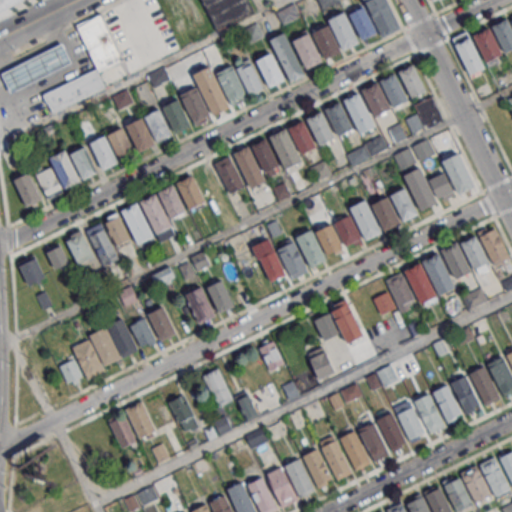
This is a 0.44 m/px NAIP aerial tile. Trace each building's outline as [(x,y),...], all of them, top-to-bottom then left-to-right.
[(0,0),(22,0),(0,11),(0,0)] [(202,0),(247,0),(253,12),(217,30),(202,0)] [(318,0),(323,8),(338,0),(318,0)] [(363,0),(386,0),(400,27),(381,36),(363,0)] [(276,11),(282,24),(300,16),(294,3),(276,11)] [(361,39),(376,31),(363,6),(348,13),(361,39)] [(343,50),(360,42),(345,10),(328,19),(343,50)] [(77,27),(100,15),(123,61),(99,72),(98,70),(77,27)] [(511,30),(506,18),(491,25),(503,50),(511,45),(511,30)] [(245,29),(251,40),(262,34),(256,23),(245,29)] [(325,58),(341,50),(328,24),(312,32),(325,58)] [(486,61),(503,52),(490,26),(473,35),(486,61)] [(289,82),(305,74),(284,31),(269,38),(289,82)] [(306,69),(324,60),(309,31),(291,40),(306,69)] [(467,73),(483,65),(468,36),(452,44),(467,73)] [(74,65),(63,45),(3,75),(13,96),(74,65)] [(268,87),(284,79),(270,52),(255,60),(268,87)] [(249,95),(262,88),(249,59),(235,65),(249,95)] [(397,71),(413,63),(427,89),(411,97),(397,71)] [(232,105),(247,97),(232,64),(216,72),(232,105)] [(44,97),(52,114),(107,88),(99,72),(98,70),(44,97)] [(393,106),(408,98),(395,72),(379,80),(393,106)] [(214,114),(230,106),(214,75),(198,83),(214,114)] [(374,115),(390,107),(377,81),(361,89),(374,115)] [(196,125),(212,117),(196,87),(180,96),(196,125)] [(359,133),(376,125),(359,91),(342,99),(359,133)] [(441,122),(434,97),(416,103),(423,127),(441,122)] [(175,133),(191,125),(178,98),(162,106),(175,133)] [(324,109),(339,102),(353,129),(338,136),(324,109)] [(157,142),(172,134),(159,108),(144,116),(157,142)] [(321,111),(334,138),(319,145),(306,117),(321,111)] [(138,152),(155,144),(142,116),(125,124),(138,152)] [(300,154),(317,146),(304,119),(287,127),(300,154)] [(107,134),(122,127),(135,153),(120,161),(107,134)] [(284,168),(301,160),(285,127),(268,136),(284,168)] [(102,170),(118,162),(105,134),(89,142),(102,170)] [(263,172),(278,165),(265,137),(250,144),(263,172)] [(83,179),(98,172),(84,145),(70,152),(83,179)] [(232,153),(248,145),(265,180),(248,188),(232,153)] [(65,189),(81,181),(65,149),(49,157),(65,189)] [(442,161),(460,152),(477,186),(459,195),(442,161)] [(214,163),(229,156),(244,186),(229,193),(214,163)] [(47,198),(63,190),(51,165),(35,174),(47,198)] [(421,167),(403,175),(420,210),(437,202),(421,167)] [(26,206),(41,198),(29,171),(13,179),(26,206)] [(428,180),(444,172),(454,192),(438,200),(428,180)] [(193,174),(175,183),(188,209),(205,200),(193,174)] [(184,211),(172,184),(157,191),(169,218),(184,211)] [(402,221),(419,214),(406,186),(389,194),(402,221)] [(140,201),(156,193),(172,226),(156,234),(140,201)] [(371,204),(387,196),(400,221),(383,230),(371,204)] [(365,240),(381,232),(365,198),(349,206),(365,240)] [(120,210),(137,202),(153,235),(137,243),(120,210)] [(344,246),(360,238),(349,214),(333,222),(344,246)] [(130,238),(118,215),(104,222),(116,245),(130,238)] [(85,230),(100,222),(119,259),(104,266),(85,230)] [(331,223),(314,231),(326,256),(343,248),(331,223)] [(479,236),(496,227),(509,252),(491,261),(479,236)] [(312,228),(295,236),(310,268),(327,260),(312,228)] [(76,262),(92,254),(80,230),(64,237),(76,262)] [(460,242),(476,234),(489,261),(473,269),(460,242)] [(293,279),(309,271),(294,240),(277,249),(293,279)] [(55,269),(69,263),(59,241),(45,248),(55,269)] [(440,249),(456,241),(470,270),(454,278),(440,249)] [(269,281),(285,274),(274,250),(258,258),(269,281)] [(455,285),(439,251),(421,260),(437,293),(455,285)] [(29,285),(45,277),(34,254),(18,262),(29,285)] [(240,265),(255,258),(267,284),(252,291),(240,265)] [(403,270),(420,262),(435,294),(419,302),(403,270)] [(386,279),(401,272),(416,304),(401,311),(386,279)] [(511,272),(499,279),(505,291),(511,287),(511,272)] [(220,313),(235,306),(223,280),(207,287),(220,313)] [(199,324),(215,316),(201,285),(184,293),(199,324)] [(462,295),(469,309),(488,299),(480,286),(462,295)] [(346,342),(363,334),(347,299),(329,307),(346,342)] [(161,340),(176,332),(163,306),(147,313),(161,340)] [(314,319),(329,312),(339,332),(323,340),(314,319)] [(137,349),(121,317),(106,325),(122,356),(137,349)] [(140,346),(155,338),(144,317),(129,325),(140,346)] [(407,324),(414,335),(421,331),(415,320),(407,324)] [(89,335),(106,326),(121,357),(104,366),(89,335)] [(455,335),(461,347),(474,340),(468,329),(455,335)] [(87,379),(104,370),(88,338),(71,347),(87,379)] [(284,363),(273,340),(258,347),(269,370),(284,363)] [(433,345),(440,358),(449,353),(443,340),(433,345)] [(318,378),(335,370),(324,345),(307,353),(318,378)] [(488,363),(503,356),(511,374),(511,391),(503,395),(488,363)] [(66,383),(82,376),(73,358),(58,365),(66,383)] [(376,371),(384,386),(398,379),(390,364),(376,371)] [(485,405),(501,397),(485,365),(468,373),(485,405)] [(215,404),(232,397),(218,367),(202,375),(215,404)] [(366,376),(372,389),(381,384),(374,372),(366,376)] [(481,403),(464,411),(450,382),(466,374),(481,403)] [(340,389),(346,401),(362,393),(356,381),(340,389)] [(446,420),(462,412),(447,383),(431,391),(446,420)] [(327,395),(335,409),(345,405),(337,391),(327,395)] [(168,401),(184,393),(195,415),(179,423),(168,401)] [(236,399),(247,419),(259,413),(248,393),(236,399)] [(414,400),(429,393),(445,425),(430,433),(414,400)] [(139,437),(156,429),(141,399),(124,408),(139,437)] [(397,414),(412,406),(426,434),(410,442),(397,414)] [(376,420),(391,412),(407,441),(391,449),(376,420)] [(122,447),(136,440),(124,413),(109,421),(122,447)] [(212,420),(219,433),(232,426),(227,413),(212,420)] [(373,461),(389,453),(373,421),(357,429),(373,461)] [(90,432),(105,423),(117,447),(102,455),(90,432)] [(244,434),(251,448),(270,439),(263,425),(244,434)] [(356,470),(371,462),(354,429),(339,437),(356,470)] [(336,439),(353,471),(337,480),(320,447),(336,439)] [(151,447),(158,462),(170,456),(163,442),(151,447)] [(332,476),(317,447),(302,455),(316,484),(332,476)] [(511,485),(498,458),(511,451),(511,485)] [(494,495),(510,487),(494,455),(478,463),(494,495)] [(314,490),(299,458),(284,465),(299,497),(314,490)] [(474,502),(491,494),(476,464),(459,472),(474,502)] [(266,473),(281,466),(297,499),(282,507),(266,473)] [(260,511),(246,484),(263,476),(279,508),(270,511),(260,511)] [(456,511),(473,504),(460,477),(443,485),(456,511)] [(237,511),(256,511),(242,481),(226,488),(237,511)] [(143,504),(137,492),(151,485),(157,497),(143,504)] [(433,511),(424,494),(439,486),(451,511),(433,511)] [(123,498),(130,511),(140,506),(133,493),(123,498)] [(214,511),(209,502),(224,494),(233,511),(214,511)] [(409,511),(405,503),(422,495),(430,511),(409,511)] [(503,511),(501,506),(511,500),(511,511),(503,511)] [(387,511),(386,509),(401,501),(406,511),(387,511)] [(206,503),(210,511),(191,511),(206,503)]
